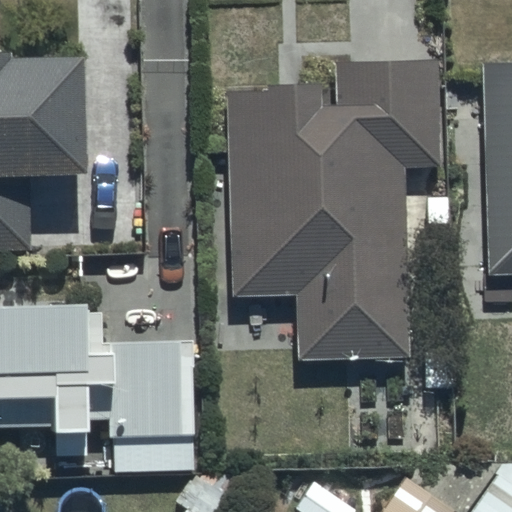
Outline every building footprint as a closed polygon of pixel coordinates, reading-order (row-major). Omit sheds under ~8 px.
[(0,246),(26,246),(25,167),(77,166),(76,51),(0,51),(0,246)] [(255,86),(220,87),(226,295),(293,293),(295,358),(402,355),(396,165),(436,164),(432,51),(334,54),(336,97),(314,98),(313,74),(255,76),(255,86)] [(511,58),(476,60),(481,274),(511,273),(511,58)] [(77,295),(0,296),(0,425),(50,424),(51,455),(87,454),(87,433),(110,433),(111,469),(192,467),(189,336),(102,338),(102,341),(78,341),(77,295)] [(511,511),(511,479),(497,469),(465,511),(511,511)] [(213,511),(224,497),(189,473),(162,511),(213,511)] [(443,511),(448,506),(400,475),(375,511),(443,511)]
